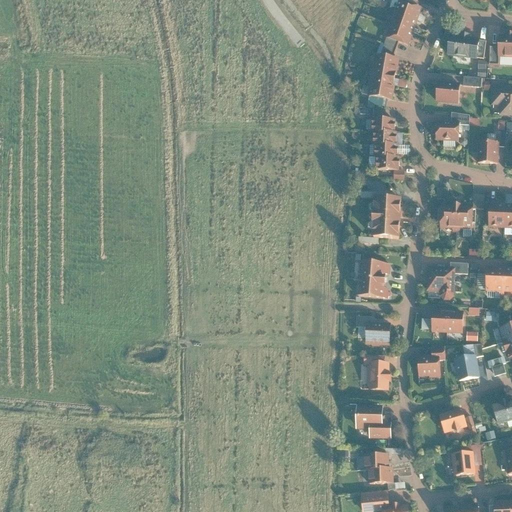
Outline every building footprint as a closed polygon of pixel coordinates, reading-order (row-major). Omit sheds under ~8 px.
[(397,1),(392,15),(416,23),(420,10),(397,1)] [(388,27),(412,35),(416,23),(392,15),(388,27)] [(386,40),(398,44),(407,47),(412,35),(388,27),(384,39),(386,40)] [(511,37),(498,37),(497,47),(497,58),(500,59),(511,59),(511,37)] [(483,61),(486,43),(447,38),(445,55),(483,61)] [(379,57),(393,59),(398,44),(386,40),(379,57)] [(497,58),(497,47),(488,47),(487,67),(500,68),(500,59),(497,58)] [(369,70),(374,71),(396,75),(398,61),(393,60),(381,57),(377,57),(375,66),(370,66),(369,70)] [(368,78),(367,82),(394,87),(396,75),(374,71),(373,79),(368,78)] [(479,89),(480,80),(462,79),(462,88),(479,89)] [(367,82),(366,87),(371,88),(370,97),(370,98),(388,100),(391,101),(394,87),(367,82)] [(458,106),(460,87),(438,85),(436,104),(458,106)] [(511,87),(491,87),(490,107),(499,107),(498,118),(511,117),(511,87)] [(451,115),(451,123),(458,124),(458,127),(468,127),(469,118),(451,115)] [(371,133),(393,134),(394,121),(370,121),(370,133),(371,133)] [(451,123),(435,123),(435,143),(458,143),(458,127),(458,124),(451,123)] [(373,146),(394,146),(395,134),(393,134),(371,133),(371,146),(373,146)] [(495,134),(494,144),(498,144),(498,149),(505,149),(505,134),(495,134)] [(494,144),(477,143),(476,165),(498,165),(498,149),(498,144),(494,144)] [(374,158),(396,159),(397,146),(394,146),(373,146),(372,158),(374,158)] [(393,172),(398,172),(398,159),(396,159),(374,158),(374,172),(393,172)] [(392,183),(404,183),(404,172),(398,172),(393,172),(392,183)] [(371,239),(400,240),(401,200),(373,198),(371,239)] [(471,232),(472,206),(440,204),(438,230),(471,232)] [(505,205),(489,205),(488,230),(503,231),(505,205)] [(511,205),(505,205),(503,231),(511,231),(511,205)] [(389,276),(390,266),(358,264),(355,299),(387,301),(388,291),(384,291),(385,277),(389,276)] [(449,270),(426,269),(425,294),(439,295),(439,299),(443,303),(449,303),(453,299),(454,276),(467,276),(467,266),(449,265),(449,270)] [(505,270),(486,269),(484,294),(499,295),(499,298),(503,298),(503,295),(505,270)] [(511,270),(505,270),(503,295),(511,295),(511,270)] [(447,336),(448,314),(431,313),(430,335),(447,336)] [(463,337),(464,315),(448,314),(447,336),(463,337)] [(355,330),(365,330),(365,325),(371,325),(371,320),(355,319),(355,330)] [(390,326),(371,325),(365,325),(365,330),(364,347),(389,348),(390,326)] [(511,327),(498,331),(502,344),(511,341),(511,327)] [(479,342),(480,334),(470,332),(469,341),(479,342)] [(511,341),(502,344),(503,351),(511,348),(511,341)] [(482,359),(480,347),(474,348),(476,360),(482,359)] [(511,360),(511,348),(503,351),(507,362),(511,360)] [(445,362),(445,349),(430,349),(430,358),(416,359),(417,380),(429,379),(429,380),(440,380),(439,363),(445,362)] [(479,380),(475,358),(452,363),(457,384),(479,380)] [(363,368),(368,368),(368,365),(383,365),(383,359),(363,359),(363,368)] [(367,393),(387,393),(388,365),(383,365),(368,365),(368,368),(367,393)] [(511,402),(491,408),(497,428),(511,423),(511,402)] [(368,440),(390,440),(391,426),(384,426),(384,419),(380,419),(380,409),(372,408),(372,405),(358,404),(358,408),(356,408),(355,432),(368,432),(368,440)] [(467,430),(461,412),(438,418),(443,437),(467,430)] [(477,437),(471,419),(465,421),(470,439),(477,437)] [(451,457),(453,479),(475,477),(474,469),(481,468),(479,447),(466,448),(467,456),(451,457)] [(388,472),(387,457),(362,458),(362,472),(366,472),(388,472)] [(388,472),(366,472),(367,487),(392,487),(392,472),(388,472)] [(361,511),(380,511),(380,510),(387,510),(386,494),(360,496),(361,511)] [(510,511),(510,503),(494,504),(494,511),(510,511)]
